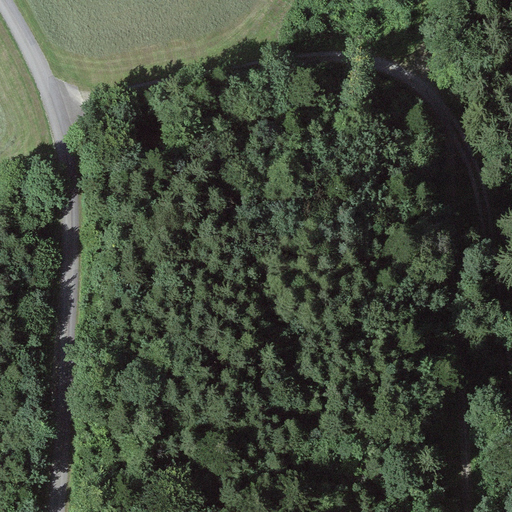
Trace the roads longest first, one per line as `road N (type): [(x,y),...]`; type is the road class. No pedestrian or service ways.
road 1 (track): [(46,103),(314,59),(385,69),(421,86),(454,133),(469,511)]
road 2 (track): [(454,133),(479,178),(511,404)]
